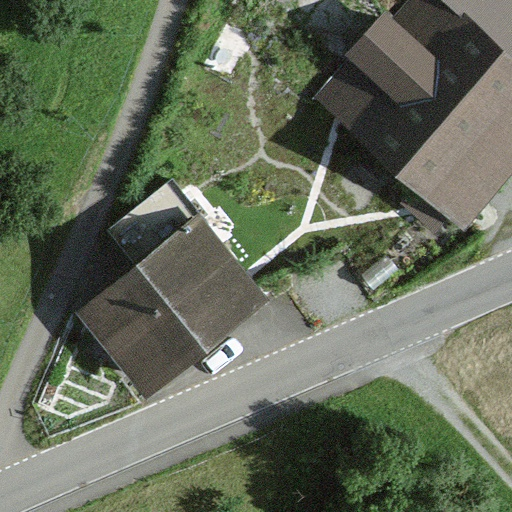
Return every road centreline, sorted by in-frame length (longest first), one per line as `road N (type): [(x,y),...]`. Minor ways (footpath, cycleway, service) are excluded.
road 1 (unclassified): [(0,492),(511,275)]
road 2 (track): [(388,327),(511,471)]
